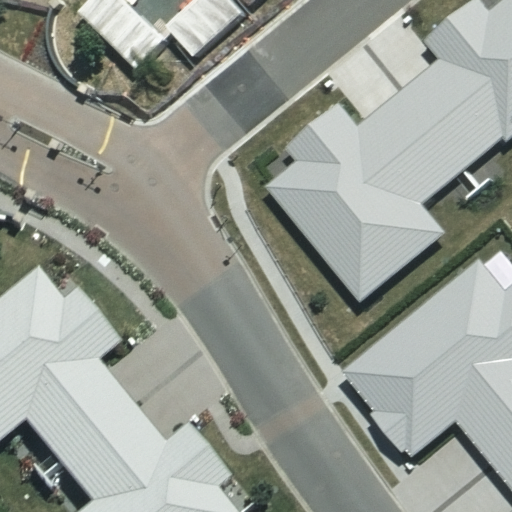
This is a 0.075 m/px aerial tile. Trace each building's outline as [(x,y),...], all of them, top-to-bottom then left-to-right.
[(441,58),(401,92),(465,170),(505,138),(508,142),(511,138),(511,0),(504,0),(491,11),(480,0),(476,0),(427,41),(441,58)] [(465,170),(401,92),(359,126),(340,103),(287,147),(299,162),(268,187),(362,302),(447,233),(423,203),(465,170)] [(511,289),(509,292),(482,260),(344,372),(375,411),(371,414),(403,453),(408,449),(414,457),(458,422),(491,464),(511,446),(511,289)] [(73,303),(47,272),(0,310),(0,451),(1,452),(33,425),(66,465),(140,405),(107,366),(130,346),(85,293),(73,303)] [(173,446),(140,405),(66,465),(100,506),(92,511),(242,511),(227,493),(242,481),(197,427),(173,446)] [(511,511),(511,446),(491,464),(511,488),(511,511)]
